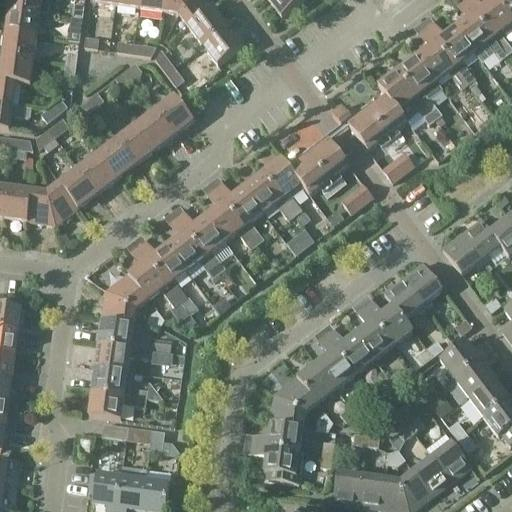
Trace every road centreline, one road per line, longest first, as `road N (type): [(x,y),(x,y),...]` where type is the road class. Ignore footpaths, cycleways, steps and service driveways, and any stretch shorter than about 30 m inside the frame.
road 1 (residential): [(220,511),(238,376),(418,241)]
road 2 (residential): [(66,275),(214,159),(226,124),(292,76)]
road 3 (residential): [(52,511),(58,466),(50,439),(66,275)]
road 4 (residential): [(418,241),(292,76)]
road 5 (residential): [(511,367),(418,241)]
road 6 (residential): [(292,76),(356,30),(391,24),(423,0)]
